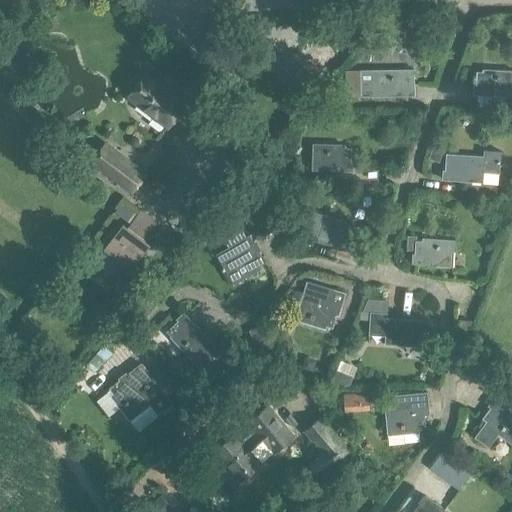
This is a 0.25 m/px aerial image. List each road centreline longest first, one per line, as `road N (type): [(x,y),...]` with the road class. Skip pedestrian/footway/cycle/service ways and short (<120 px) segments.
road 1 (unknown): [(380,511),(450,407),(447,308),(382,272),(469,0)]
road 2 (track): [(105,511),(0,362)]
